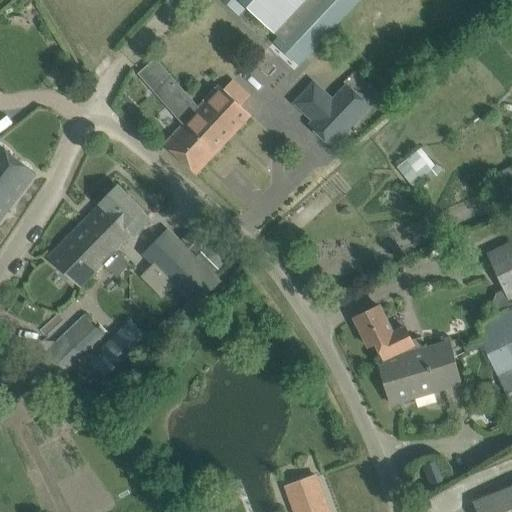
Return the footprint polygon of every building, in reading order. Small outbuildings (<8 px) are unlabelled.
[(224,0),(239,14),(246,6),(279,37),(304,61),(361,0),(224,0)] [(186,93),(171,76),(155,92),(184,125),(164,145),(197,175),(211,160),(216,154),(188,128),(191,125),(186,120),(199,107),(186,92),(186,93)] [(188,128),(216,154),(252,115),(241,105),(250,96),(233,80),(224,89),(219,85),(199,107),(186,120),(191,125),(188,128)] [(314,122),(311,125),(333,145),(369,107),(348,86),(334,100),(314,122)] [(0,204),(9,211),(37,174),(0,146),(0,204)] [(413,185),(438,166),(422,146),(398,165),(413,185)] [(135,236),(137,234),(151,219),(118,186),(101,204),(102,204),(87,220),(116,249),(132,233),(135,236)] [(0,221),(9,211),(0,204),(0,221)] [(127,260),(116,249),(87,220),(49,257),(79,287),(103,263),(113,274),(127,260)] [(196,304),(205,295),(219,281),(168,230),(145,253),(157,265),(143,277),(154,289),(168,276),(196,304)] [(511,299),(511,298),(511,297),(511,242),(488,254),(505,290),(497,294),(493,304),(497,312),(511,305),(511,299)] [(386,361),(423,350),(420,338),(396,345),(391,336),(394,335),(380,306),(355,318),(369,347),(377,343),(386,361)] [(484,336),(466,344),(470,352),(485,346),(511,404),(511,313),(480,329),(484,336)] [(107,334),(102,329),(88,314),(22,378),(41,397),(107,334)] [(123,373),(154,343),(132,320),(101,350),(123,373)] [(392,404),(411,398),(462,383),(450,342),(423,350),(386,361),(379,363),(392,404)] [(446,479),(438,460),(424,466),(432,485),(446,479)] [(300,511),(329,511),(316,476),(290,485),(300,511)] [(477,511),(511,511),(511,487),(474,502),(477,511)]
